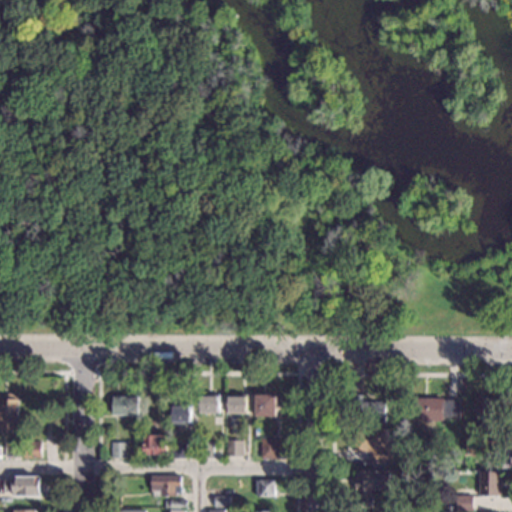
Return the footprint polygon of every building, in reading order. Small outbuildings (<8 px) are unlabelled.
[(219,413),(199,413),(199,393),(220,394),(219,413)] [(248,394),(247,414),(227,413),(227,393),(248,394)] [(276,416),(255,416),(255,394),(276,394),(276,416)] [(363,401),(385,401),(385,422),(361,422),(361,409),(352,409),(352,395),(363,395),(363,401)] [(138,416),(113,415),(113,396),(138,396),(138,416)] [(486,398),(503,398),(503,426),(474,425),(475,396),(486,396),(486,398)] [(443,400),(460,400),(460,419),(443,419),(443,421),(411,421),(412,398),(443,398),(443,400)] [(18,430),(0,430),(0,399),(19,399),(18,430)] [(192,404),(191,424),(172,423),(172,404),(192,404)] [(59,423),(50,423),(50,415),(59,415),(59,423)] [(387,448),(393,448),(393,462),(371,463),(371,452),(354,452),(354,428),(387,428),(387,448)] [(167,460),(143,460),(144,441),(146,441),(146,434),(167,434),(167,460)] [(277,459),(260,459),(260,437),(278,437),(277,459)] [(20,441),(20,457),(5,457),(5,440),(20,441)] [(243,440),(243,456),(226,456),(227,440),(243,440)] [(472,456),(462,456),(463,440),(472,440),(472,456)] [(41,457),(23,457),(23,441),(41,441),(41,457)] [(127,458),(111,457),(112,442),(127,442),(127,458)] [(186,443),(185,459),(171,459),(171,442),(186,443)] [(213,458),(198,458),(198,442),(213,442),(213,458)] [(61,456),(52,456),(52,448),(60,448),(61,456)] [(510,448),(510,470),(496,469),(497,448),(510,448)] [(390,489),(369,489),(369,498),(371,498),(371,507),(357,507),(357,496),(361,496),(361,491),(355,491),(355,478),(356,478),(356,470),(390,470),(390,489)] [(500,496),(478,496),(479,471),(501,471),(500,496)] [(181,493),(187,493),(186,508),(164,508),(164,500),(176,500),(176,496),(152,496),(152,491),(151,491),(151,475),(181,476),(181,493)] [(40,497),(13,496),(13,476),(40,476),(40,497)] [(274,496),(256,496),(256,480),(273,480),(274,496)] [(472,511),(456,511),(456,495),(472,495),(472,511)] [(230,507),(214,507),(214,496),(230,496),(230,507)]
